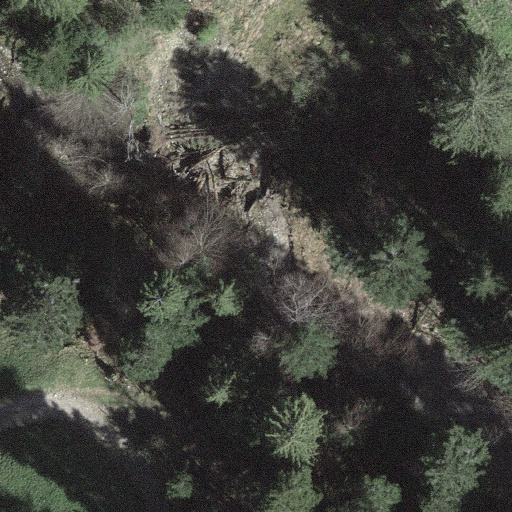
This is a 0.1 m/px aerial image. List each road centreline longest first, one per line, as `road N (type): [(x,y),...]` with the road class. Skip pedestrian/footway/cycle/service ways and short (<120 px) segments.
road 1 (track): [(47,398),(83,393),(135,401),(212,462),(244,511)]
road 2 (track): [(47,398),(127,465),(143,511)]
